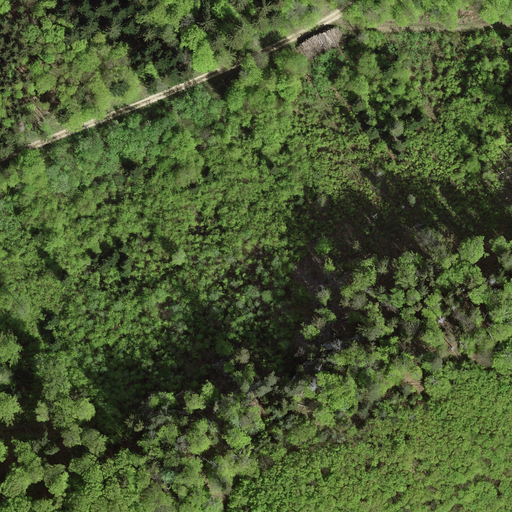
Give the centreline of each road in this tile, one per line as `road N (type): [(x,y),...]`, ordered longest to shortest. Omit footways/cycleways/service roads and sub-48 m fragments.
road 1 (track): [(0,160),(331,20),(358,0)]
road 2 (track): [(331,20),(361,29),(511,26)]
